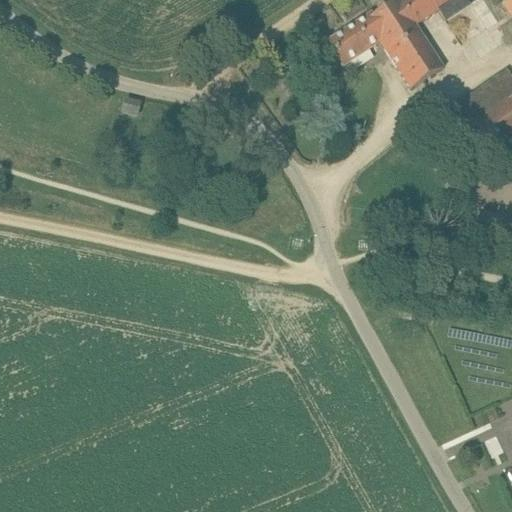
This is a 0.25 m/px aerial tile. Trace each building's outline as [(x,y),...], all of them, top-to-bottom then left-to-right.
[(371,14),(327,43),(343,68),(380,44),(411,91),(442,71),(415,28),(438,13),(457,0),(403,0),(399,3),(399,2),(373,18),(371,14)] [(511,0),(506,0),(502,4),(511,17),(511,0)] [(511,78),(508,72),(458,106),(494,159),(496,158),(495,156),(511,144),(511,78)] [(140,106),(126,102),(123,114),(137,117),(140,106)] [(487,364),(478,367),(486,387),(495,384),(487,364)]
